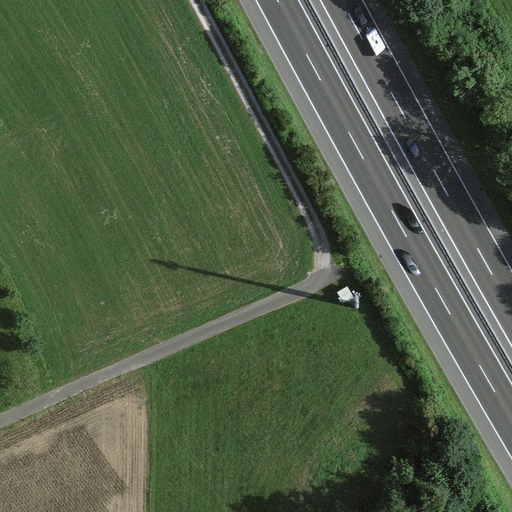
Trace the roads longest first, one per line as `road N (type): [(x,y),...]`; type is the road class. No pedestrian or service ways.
road 1 (motorway): [(278,0),(511,423)]
road 2 (motorway): [(511,311),(343,0)]
road 3 (track): [(192,0),(324,247),(321,285)]
